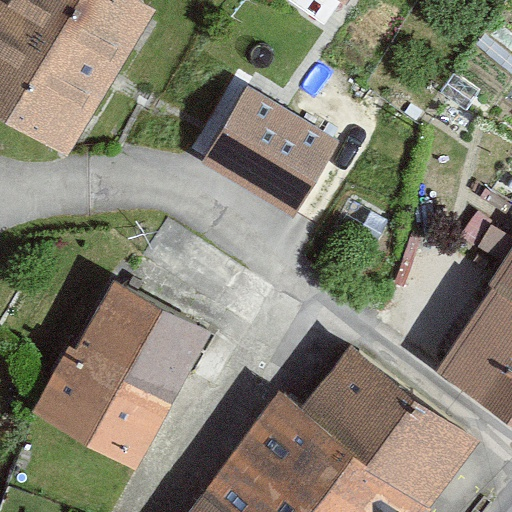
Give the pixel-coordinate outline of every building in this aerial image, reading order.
[(167,0),(0,0),(0,90),(80,140),(167,0)] [(349,127),(254,72),(208,150),(302,205),(349,127)] [(126,256),(49,394),(151,450),(228,312),(126,256)] [(511,259),(452,356),(511,393),(511,259)] [(291,373),(193,511),(437,511),(498,425),(365,332),(321,395),(291,373)]
